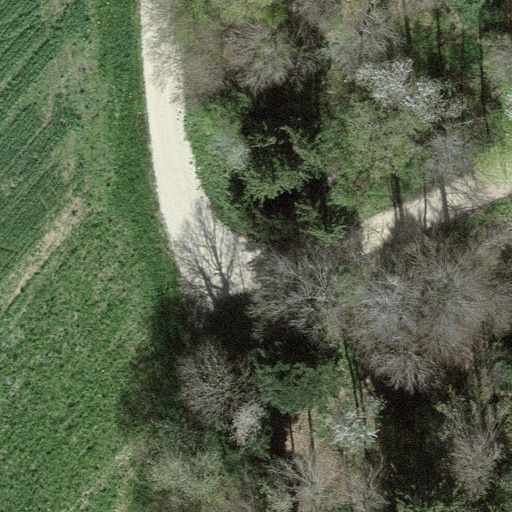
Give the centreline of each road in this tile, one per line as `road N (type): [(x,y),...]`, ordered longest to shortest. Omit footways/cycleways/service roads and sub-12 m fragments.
road 1 (track): [(235,269),(202,252),(173,206),(155,0)]
road 2 (track): [(235,269),(322,251),(511,169)]
road 3 (track): [(153,511),(197,392),(203,321),(235,269)]
